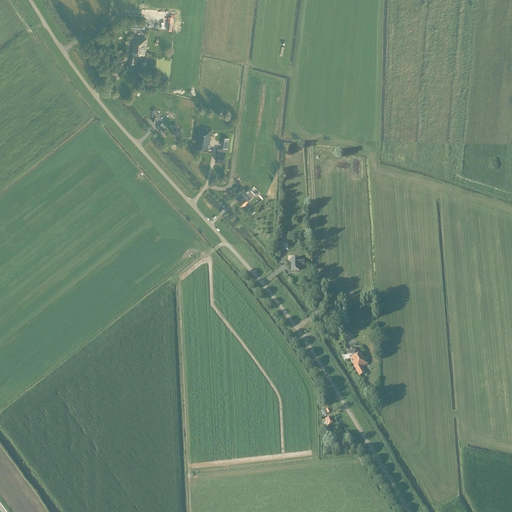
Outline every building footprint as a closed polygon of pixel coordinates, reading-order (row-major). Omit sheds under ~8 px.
[(142,39),(142,38),(133,37),(131,52),(130,51),(129,54),(130,54),(129,63),(136,64),(137,54),(144,55),(146,40),(142,39)] [(151,112),(157,118),(160,115),(154,109),(151,112)] [(165,127),(162,123),(158,126),(161,129),(159,131),(164,136),(167,132),(164,128),(165,127)] [(211,130),(199,128),(198,131),(195,144),(194,151),(207,153),(209,146),(208,146),(211,130)] [(225,155),(225,152),(217,151),(217,154),(215,161),(224,162),(225,155)] [(250,188),(246,192),(245,191),(242,195),(243,197),(238,202),(242,207),(248,201),(255,194),(250,188)] [(299,259),(291,259),(291,271),(299,271),(299,267),(304,267),(304,260),(299,260),(299,259)] [(328,316),(332,314),(328,306),(323,309),(328,316)] [(361,352),(354,356),(350,359),(359,376),(364,373),(365,373),(362,367),(366,365),(367,364),(361,352)]
